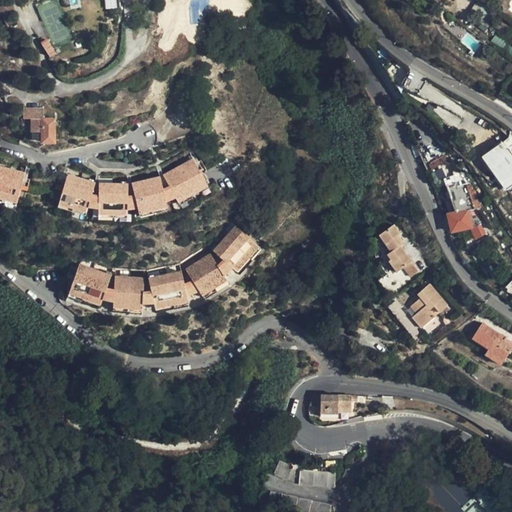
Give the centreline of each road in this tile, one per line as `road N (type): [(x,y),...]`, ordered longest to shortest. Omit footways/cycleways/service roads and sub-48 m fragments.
road 1 (tertiary): [(511,476),(475,446),(427,426),(315,437),(299,426),(296,406),(317,383),(386,386),(459,406),(511,440)]
road 2 (tertiary): [(511,313),(457,263),(397,129),(322,0)]
road 3 (tertiary): [(351,0),(410,57),(511,120)]
